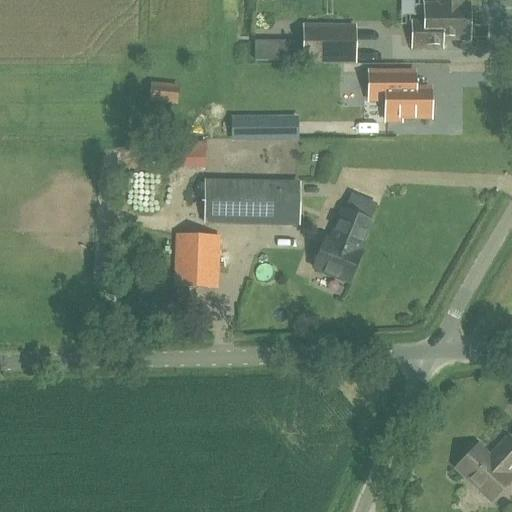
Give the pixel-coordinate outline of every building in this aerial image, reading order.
[(460,0),(438,0),(438,5),(424,5),(424,24),(412,24),(412,48),(440,48),(440,40),(468,40),(468,5),(461,5),(460,0)] [(356,24),(303,25),(303,63),(356,63),(356,24)] [(254,62),(280,62),(280,42),(254,42),(254,62)] [(404,73),(402,73),(393,73),(369,73),(369,100),(386,100),(386,122),(401,122),(401,118),(430,118),(430,89),(414,89),(414,88),(414,74),(414,73),(413,73),(404,73)] [(152,85),(150,99),(176,101),(177,87),(152,85)] [(231,117),(231,142),(277,142),(277,117),(231,117)] [(208,144),(195,144),(195,164),(197,164),(207,164),(208,144)] [(205,223),(277,224),(297,225),(298,212),(298,185),(278,184),(205,183),(205,223)] [(341,210),(329,241),(325,239),(313,269),(348,284),(361,254),(359,253),(371,223),(341,210)] [(216,288),(217,237),(178,236),(176,287),(216,288)] [(511,479),(508,475),(511,471),(511,443),(508,440),(490,459),(477,446),(456,468),(492,502),(511,481),(511,479)]
